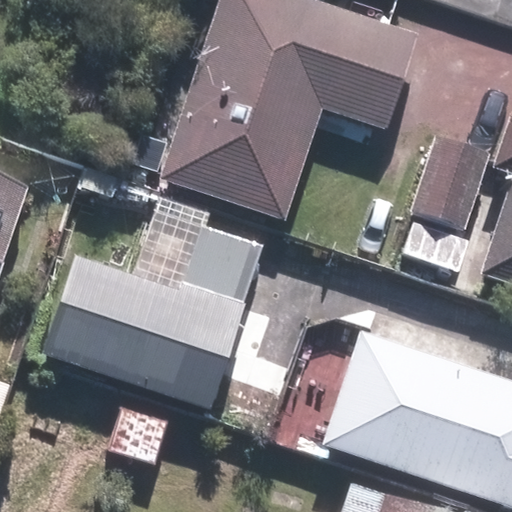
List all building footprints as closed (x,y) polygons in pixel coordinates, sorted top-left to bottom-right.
[(416,34),(311,0),(217,0),(159,179),(285,220),(322,110),(384,130),(416,34)] [(511,118),(509,118),(493,165),(511,171),(511,182),(481,274),(511,284),(511,118)] [(491,155),(435,137),(410,213),(465,231),(491,155)] [(0,268),(26,188),(0,179),(0,268)] [(413,221),(402,256),(459,275),(470,240),(413,221)] [(211,411),(265,248),(200,227),(178,292),(76,259),(44,356),(211,411)] [(511,380),(359,330),(320,446),(511,509),(511,380)] [(167,415),(119,402),(105,454),(153,468),(167,415)] [(433,511),(368,492),(361,511),(433,511)]
